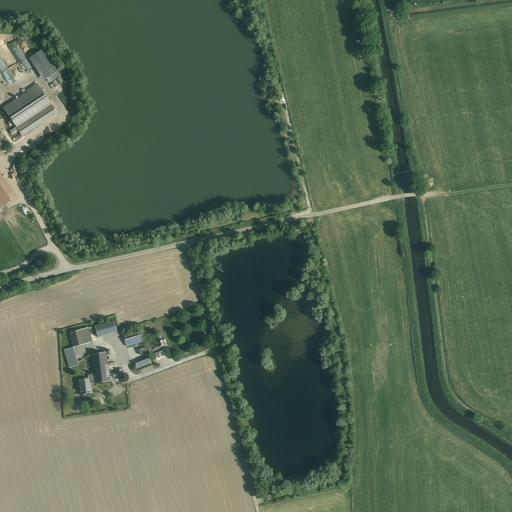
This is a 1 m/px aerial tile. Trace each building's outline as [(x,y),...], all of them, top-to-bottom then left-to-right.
[(0,49),(0,53),(3,61),(7,59),(8,62),(14,59),(8,46),(0,49)] [(57,71),(42,50),(32,57),(46,78),(57,71)] [(55,88),(63,81),(60,77),(52,83),(55,88)] [(28,92),(4,108),(22,135),(56,113),(37,84),(27,91),(28,92)] [(0,205),(15,195),(0,172),(0,205)] [(114,320),(95,326),(98,337),(117,332),(114,320)] [(88,328),(81,329),(85,344),(92,342),(88,328)] [(81,329),(69,333),(73,347),(85,344),(81,329)] [(139,335),(125,339),(127,347),(142,342),(139,335)] [(168,354),(166,349),(165,349),(164,346),(154,349),(156,355),(163,353),(164,355),(168,354)] [(73,347),(64,350),(69,368),(78,365),(77,362),(73,347)] [(145,347),(139,349),(141,355),(147,353),(145,347)] [(106,352),(90,354),(93,375),(94,381),(94,383),(110,381),(106,352)] [(151,364),(149,358),(135,364),(137,369),(151,364)] [(88,378),(79,380),(80,388),(79,388),(80,394),(90,393),(89,381),(94,381),(93,375),(88,376),(88,378)]
